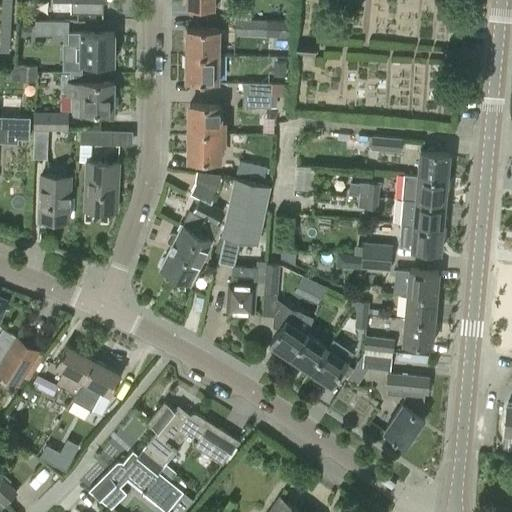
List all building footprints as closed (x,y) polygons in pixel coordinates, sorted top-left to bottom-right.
[(104,12),(103,0),(72,0),(72,12),(104,12)] [(3,3),(2,27),(10,27),(11,3),(3,3)] [(237,34),(268,35),(268,19),(237,18),(237,34)] [(455,18),(432,20),(435,50),(457,48),(455,18)] [(64,34),(65,20),(37,19),(36,33),(64,34)] [(31,24),(18,24),(17,37),(24,37),(31,32),(31,24)] [(2,27),(1,51),(8,51),(10,27),(2,27)] [(187,54),(220,54),(220,28),(188,27),(187,54)] [(115,62),(116,32),(82,31),(82,32),(69,31),(69,44),(81,44),(81,61),(115,62)] [(315,58),(315,40),(297,38),(296,56),(315,58)] [(220,54),(187,54),(187,80),(219,80),(220,54)] [(385,55),(366,55),(367,75),(414,74),(414,60),(385,61),(385,55)] [(35,67),(19,67),(19,81),(35,81),(35,67)] [(115,80),(102,80),(102,72),(71,71),(71,81),(70,81),(70,93),(82,93),(82,110),(115,110),(115,80)] [(244,93),(272,94),(285,94),(285,83),(244,81),(244,93)] [(244,93),(244,105),(272,107),(272,94),(244,93)] [(189,131),(225,131),(225,120),(220,120),(220,104),(207,104),(207,103),(190,103),(189,131)] [(67,128),(67,112),(34,111),(33,127),(67,128)] [(0,141),(19,142),(19,137),(30,138),(31,116),(0,114),(0,141)] [(48,158),(49,128),(35,127),(34,157),(48,158)] [(80,144),(112,144),(112,129),(80,129),(80,144)] [(225,131),(189,131),(189,159),(207,159),(207,158),(220,158),(220,142),(225,142),(225,131)] [(404,138),(374,135),(372,148),(403,151),(404,138)] [(419,175),(448,177),(450,152),(422,150),(419,175)] [(237,171),(265,178),(268,165),(240,159),(237,171)] [(117,210),(119,162),(88,160),(86,209),(117,210)] [(222,174),(197,171),(197,182),(191,193),(200,197),(193,210),(191,209),(161,267),(176,274),(212,201),(213,202),(219,191),(222,174)] [(69,220),(71,175),(42,174),(40,219),(69,220)] [(223,234),(259,242),(271,183),(235,175),(223,234)] [(403,198),(446,202),(448,177),(419,175),(419,176),(405,175),(403,198)] [(359,193),(380,195),(381,182),(360,181),(359,193)] [(380,195),(359,193),(359,194),(364,195),(363,203),(367,203),(367,208),(379,208),(380,195)] [(415,223),(444,226),(446,202),(403,198),(403,199),(417,200),(415,223)] [(212,201),(176,274),(191,282),(221,222),(219,221),(225,207),(213,202),(212,201)] [(338,219),(338,226),(352,227),(353,220),(338,219)] [(444,226),(415,223),(413,248),(441,251),(444,226)] [(231,262),(235,238),(219,235),(214,259),(231,262)] [(364,241),(363,254),(393,257),(394,243),(364,241)] [(295,264),(296,249),(281,248),(281,257),(295,264)] [(393,257),(363,254),(362,266),(391,269),(393,257)] [(264,291),(265,291),(277,292),(280,263),(265,262),(264,291)] [(394,292),(437,296),(440,271),(396,267),(394,292)] [(255,310),(257,281),(256,281),(257,270),(236,269),(235,281),(230,281),(228,309),(255,310)] [(316,298),(319,278),(297,275),(294,295),(316,298)] [(343,306),(347,296),(333,290),(329,299),(343,306)] [(407,317),(435,320),(437,296),(394,292),(409,293),(407,317)] [(368,313),(369,301),(357,300),(356,312),(368,313)] [(296,311),(283,302),(274,316),(274,326),(280,329),(271,342),(292,355),(292,356),(307,332),(298,326),(305,313),(297,308),(296,311)] [(368,326),(368,313),(356,312),(355,325),(368,326)] [(435,320),(407,317),(404,342),(433,344),(435,320)] [(312,369),(327,346),(307,332),(292,356),(292,360),(297,363),(301,362),(312,369)] [(393,351),(394,337),(365,335),(364,349),(393,351)] [(0,372),(20,385),(40,350),(18,337),(0,367),(0,372)] [(332,383),(348,359),(354,351),(334,338),(328,346),(327,346),(312,369),(332,383)] [(76,393),(94,361),(67,345),(55,366),(64,371),(58,383),(76,393)] [(391,369),(392,356),(364,353),(363,366),(391,369)] [(91,409),(94,403),(101,392),(109,396),(121,376),(94,361),(76,393),(73,399),(91,409)] [(347,378),(347,377),(353,367),(346,362),(339,373),(347,378)] [(429,392),(430,375),(390,371),(387,392),(405,394),(404,402),(402,402),(385,428),(394,435),(393,436),(396,438),(397,437),(408,444),(426,416),(425,415),(427,392),(429,392)] [(145,445),(165,461),(166,462),(179,446),(178,445),(189,430),(200,437),(195,445),(222,462),(240,439),(197,413),(193,413),(190,414),(177,404),(173,409),(163,402),(147,423),(157,431),(145,445)] [(511,403),(508,403),(503,446),(511,447),(511,403)] [(39,456),(54,464),(60,451),(45,444),(39,456)] [(165,461),(145,445),(139,453),(133,449),(124,460),(120,460),(117,461),(89,489),(112,507),(128,491),(122,484),(129,477),(143,488),(142,490),(167,511),(183,490),(160,470),(166,463),(166,462),(165,461)] [(160,470),(170,479),(176,471),(166,463),(160,470)] [(18,491),(10,483),(12,480),(0,468),(0,500),(5,505),(18,491)] [(300,511),(279,497),(268,511),(300,511)]
